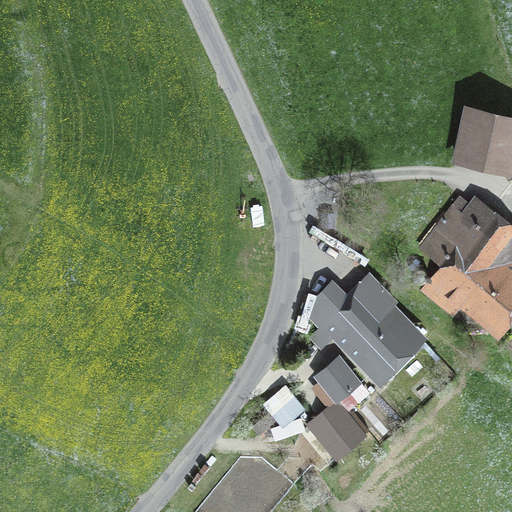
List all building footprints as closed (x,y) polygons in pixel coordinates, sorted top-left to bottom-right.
[(511,120),(471,111),(460,157),(511,169),(511,120)] [(448,311),(457,300),(489,326),(511,298),(511,251),(503,244),(511,232),(511,223),(476,194),(462,210),(452,202),(419,242),(439,259),(418,286),(448,311)] [(347,302),(331,286),(317,301),(313,317),(323,327),(311,339),(321,349),(333,337),(372,376),(380,368),(382,370),(412,340),(380,309),(391,297),(374,280),(362,292),(360,289),(347,302)] [(321,378),(324,382),(316,388),(328,404),(359,381),(344,361),(321,378)] [(286,423),(305,406),(289,387),(269,403),(286,423)] [(334,404),(309,422),(335,456),(359,438),(334,404)]
